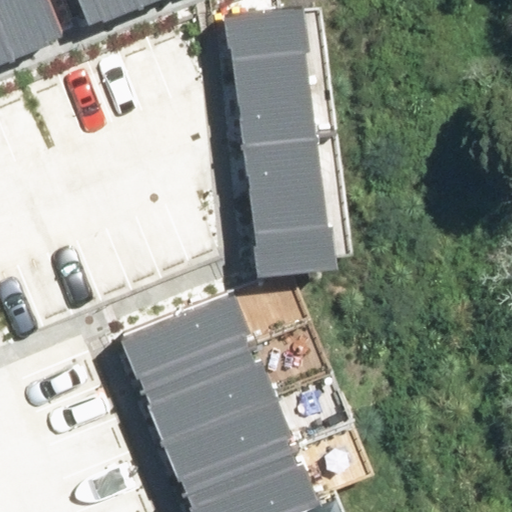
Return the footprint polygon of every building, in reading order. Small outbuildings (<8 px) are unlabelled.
[(52,0),(0,0),(0,42),(59,14),(52,0)] [(201,0),(219,154),(318,143),(300,0),(201,0)] [(219,154),(228,233),(327,221),(318,143),(219,154)] [(211,275),(103,321),(174,493),(285,450),(211,275)] [(309,511),(285,450),(174,493),(181,511),(309,511)]
